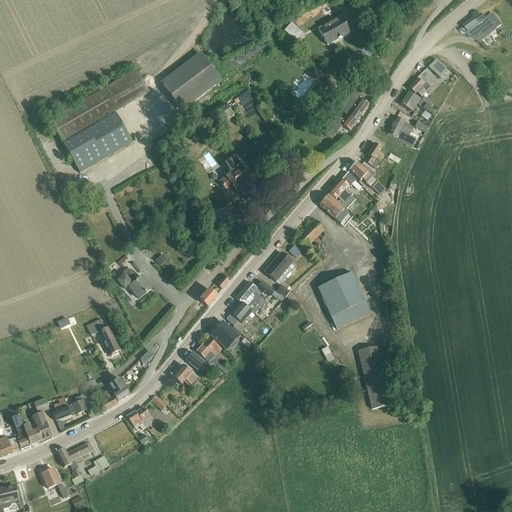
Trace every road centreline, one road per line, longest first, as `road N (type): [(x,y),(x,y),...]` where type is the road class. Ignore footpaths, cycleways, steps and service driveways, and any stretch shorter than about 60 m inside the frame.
road 1 (unclassified): [(358,148),(331,162),(231,254),(172,329),(145,394)]
road 2 (tertiary): [(145,394),(358,148)]
road 3 (tertiary): [(358,148),(422,49),(480,0)]
road 4 (tertiary): [(0,469),(116,417),(145,394)]
